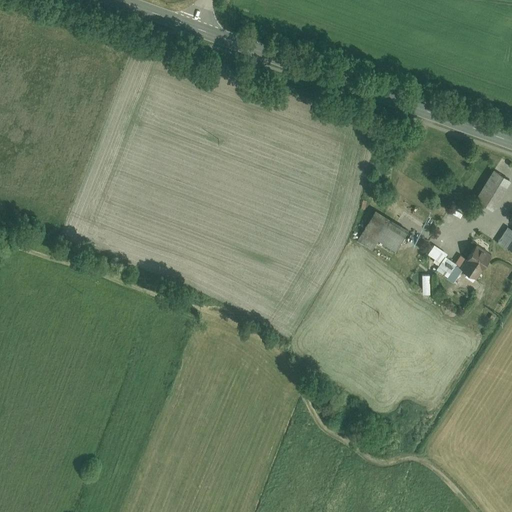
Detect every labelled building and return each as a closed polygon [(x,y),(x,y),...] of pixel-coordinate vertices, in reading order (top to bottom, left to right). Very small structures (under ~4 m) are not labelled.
[(475,198),(493,209),(511,180),(494,169),(475,198)] [(364,234),(396,250),(408,226),(376,210),(364,234)] [(511,235),(504,231),(496,243),(511,253),(511,235)] [(476,277),(493,251),(477,240),(466,258),(461,255),(456,262),(445,255),(441,261),(435,270),(452,281),(461,267),(476,277)] [(441,261),(445,255),(447,252),(434,243),(427,252),(441,261)]
